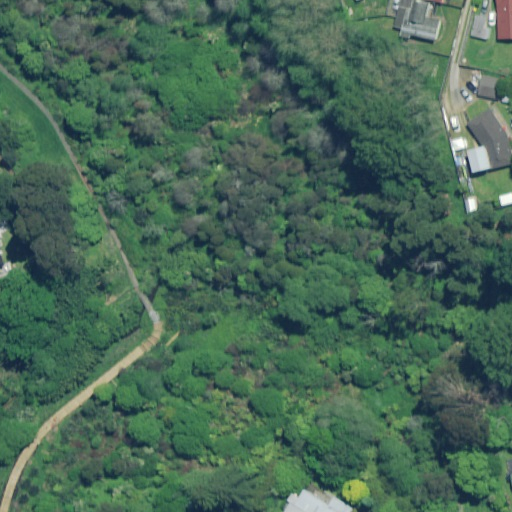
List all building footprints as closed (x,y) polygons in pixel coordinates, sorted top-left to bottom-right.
[(404,35),(413,37),(414,33),(439,39),(443,18),(430,15),(433,2),(424,0),(416,0),(415,8),(402,5),(398,25),(406,27),(404,35)] [(511,0),(499,0),(501,38),(511,37),(511,0)] [(489,16),(478,13),(473,34),(489,38),(491,28),(486,26),(489,16)] [(485,73),(481,94),(501,98),(506,78),(485,73)] [(511,132),(494,106),(471,122),(487,144),(487,146),(476,149),(481,170),(495,167),(495,168),(511,164),(511,132)] [(470,199),(473,214),(481,212),(479,197),(470,199)] [(379,511),(378,511),(354,511),(357,508),(339,496),(333,505),(309,489),(304,497),(301,496),(302,494),(299,493),(298,494),(296,493),(292,500),(295,502),(288,511),(379,511)]
